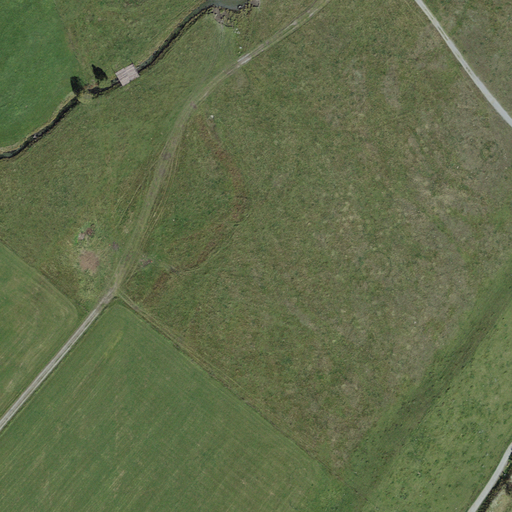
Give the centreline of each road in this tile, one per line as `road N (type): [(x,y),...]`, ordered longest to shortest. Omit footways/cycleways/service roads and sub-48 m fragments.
road 1 (track): [(321,0),(199,93),(113,294)]
road 2 (track): [(0,426),(114,293)]
road 3 (track): [(417,0),(511,123)]
